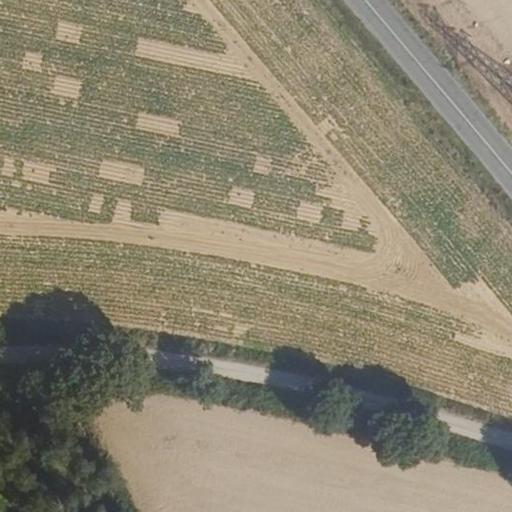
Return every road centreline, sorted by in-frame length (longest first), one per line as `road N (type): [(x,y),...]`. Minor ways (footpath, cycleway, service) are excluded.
road 1 (track): [(511,440),(229,367),(0,356)]
road 2 (tertiary): [(511,175),(362,0)]
